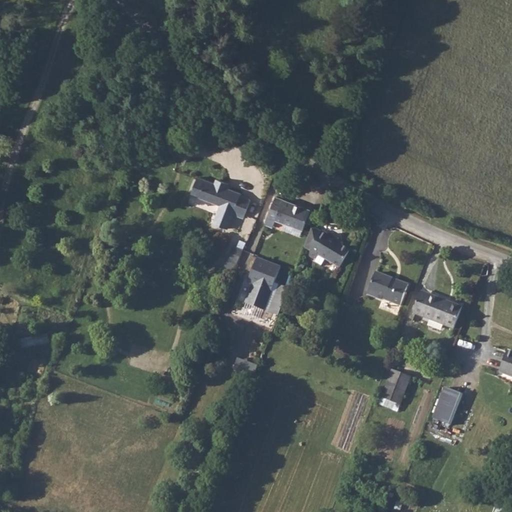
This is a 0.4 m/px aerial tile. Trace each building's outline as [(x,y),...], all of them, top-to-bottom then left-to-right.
[(233,213),(244,217),(251,199),(241,195),(241,191),(226,186),(228,182),(215,177),(213,181),(196,175),(190,192),(219,204),(215,216),(218,217),(215,223),(228,227),(233,213)] [(266,193),(260,191),(257,200),(263,203),(266,193)] [(310,211),(274,196),(267,216),(275,219),(303,230),(310,211)] [(263,203),(257,200),(253,210),(259,212),(263,203)] [(275,219),(267,216),(264,224),(272,227),(275,219)] [(310,252),(320,233),(312,228),(304,249),(310,252)] [(321,231),(320,233),(310,252),(308,256),(316,260),(315,263),(322,266),(325,260),(340,268),(350,249),(337,242),(338,239),(330,234),(329,236),(321,231)] [(243,255),(245,249),(236,245),(233,252),(243,255)] [(240,263),(243,255),(233,252),(230,259),(240,263)] [(246,302),(265,309),(281,266),(258,257),(249,281),(253,283),(246,302)] [(386,298),(402,304),(409,282),(377,270),(368,294),(384,300),(386,298)] [(279,314),(289,287),(280,283),(270,311),(279,314)] [(414,314),(455,329),(462,307),(452,303),(450,306),(422,295),(414,314)] [(20,338),(21,347),(50,344),(49,334),(20,338)] [(511,350),(508,350),(500,371),(511,375),(511,350)] [(382,401),(400,408),(410,379),(392,373),(382,401)] [(451,425),(463,394),(446,387),(434,418),(451,425)]
